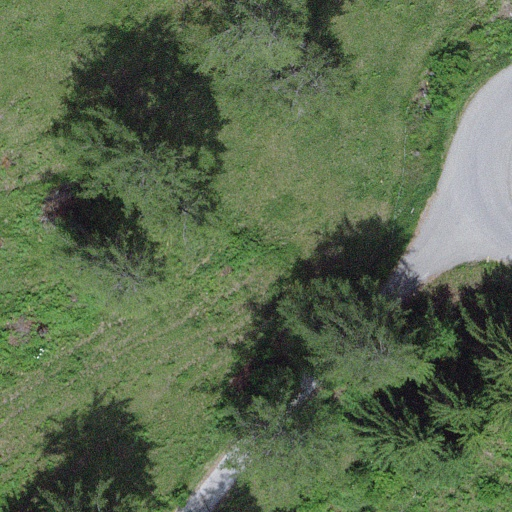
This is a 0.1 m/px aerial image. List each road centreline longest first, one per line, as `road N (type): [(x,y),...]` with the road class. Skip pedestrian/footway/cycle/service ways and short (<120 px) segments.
road 1 (track): [(194,511),(408,280),(476,229)]
road 2 (unclassified): [(511,245),(476,229),(466,200),(478,130),(511,98)]
